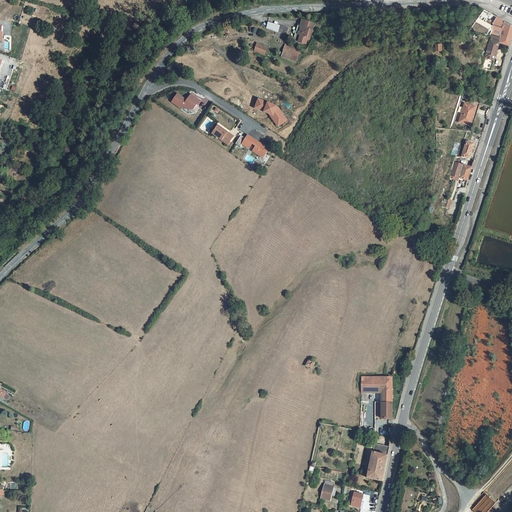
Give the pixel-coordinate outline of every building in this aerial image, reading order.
[(508,46),(511,32),(511,26),(489,13),(486,19),(493,23),(489,37),(498,41),(508,46)] [(308,40),(310,40),(315,26),(302,21),(301,28),(299,27),(294,41),(306,45),(308,40)] [(289,29),(270,24),(268,30),(286,37),(289,29)] [(492,61),(498,41),(489,37),(484,57),(492,61)] [(257,43),(255,50),(264,54),(267,47),(257,43)] [(281,56),(296,63),(300,53),(287,46),(281,56)] [(178,92),(172,100),(181,107),(183,104),(188,108),(193,107),(197,102),(198,103),(201,100),(191,93),(187,99),(178,92)] [(269,112),(272,114),(271,116),(274,120),(276,118),(280,119),(284,116),(278,107),(276,106),(276,105),(258,98),(255,107),(269,112)] [(475,108),(464,105),(459,123),(471,126),(475,108)] [(276,118),(274,120),(277,125),(286,119),(284,116),(280,119),(276,118)] [(218,124),(212,132),(227,143),(233,135),(218,124)] [(241,134),(235,142),(240,145),(242,143),(249,147),(252,142),(256,145),(253,150),(263,156),(269,147),(260,141),(259,142),(254,139),(255,138),(248,134),(246,137),(241,134)] [(466,144),(461,160),(469,161),(473,147),(466,144)] [(470,170),(454,165),(450,178),(457,180),(464,182),(467,183),(470,170)] [(442,207),(449,209),(452,202),(445,199),(442,207)] [(316,365),(310,362),(307,368),(313,371),(316,365)] [(360,391),(366,392),(378,392),(378,403),(389,404),(390,377),(389,377),(361,376),(360,391)] [(360,401),(359,408),(368,409),(368,402),(366,401),(360,401)] [(378,418),(389,419),(389,404),(378,403),(378,418)] [(381,483),(387,456),(387,446),(373,443),(365,479),(381,483)] [(331,485),(330,484),(320,482),(317,499),(327,502),(328,498),(330,489),(331,485)] [(372,503),(376,504),(379,493),(365,490),(365,494),(373,497),(372,503)] [(353,492),(350,506),(360,508),(363,495),(353,492)] [(486,494),(472,509),(475,511),(481,511),(483,510),(484,511),(494,511),(502,503),(498,500),(496,503),(486,494)]
